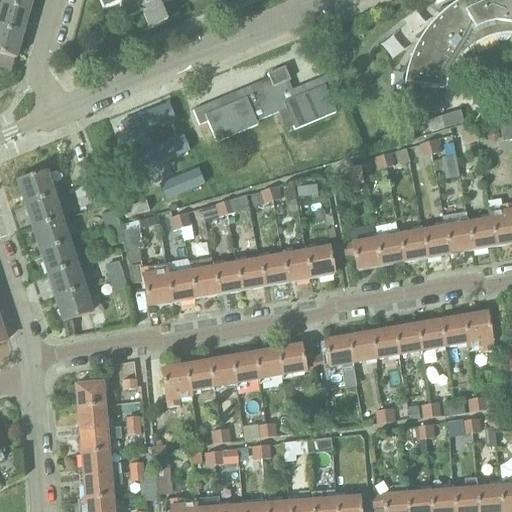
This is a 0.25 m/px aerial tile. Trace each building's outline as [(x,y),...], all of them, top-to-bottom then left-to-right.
[(2,0),(1,5),(29,13),(31,5),(32,0),(2,0)] [(97,0),(102,11),(119,4),(125,20),(142,13),(148,30),(166,23),(159,6),(173,0),(97,0)] [(511,0),(464,0),(462,1),(456,5),(450,9),(437,15),(440,18),(437,21),(434,23),(432,26),(427,32),(416,41),(416,42),(420,43),(416,50),(415,53),(412,60),(410,63),(403,75),(403,76),(407,77),(405,86),(438,90),(438,93),(447,94),(449,81),(448,81),(449,79),(451,75),(454,70),(456,67),(458,64),(461,65),(462,65),(463,65),(465,65),(467,65),(469,64),(471,62),(472,61),(473,59),(474,57),(475,55),(475,54),(475,51),(474,49),(474,48),(478,46),(484,43),(490,40),(497,38),(497,39),(498,40),(498,41),(499,42),(500,43),(502,44),(504,44),(506,44),(507,44),(508,43),(510,42),(511,41),(511,39),(511,38),(511,37),(511,36),(511,35),(511,0)] [(0,30),(22,37),(29,13),(1,5),(0,8),(0,30)] [(0,55),(16,60),(22,37),(0,30),(0,55)] [(331,103),(339,100),(333,84),(325,88),(325,87),(295,99),(288,82),(290,81),(285,68),(268,75),(270,79),(193,111),(199,125),(207,122),(216,143),(257,126),(256,122),(286,110),(294,130),(336,114),(331,103)] [(169,104),(122,123),(128,138),(175,119),(169,104)] [(444,131),(463,125),(459,112),(426,122),(431,135),(444,131)] [(502,143),(511,140),(511,126),(511,122),(498,124),(502,143)] [(482,128),(473,130),(477,144),(486,141),(482,128)] [(477,144),(473,130),(464,133),(468,147),(477,144)] [(182,137),(136,156),(142,171),(188,152),(182,137)] [(436,142),(427,144),(431,157),(439,155),(436,142)] [(431,157),(427,144),(418,147),(422,160),(431,157)] [(442,147),(445,159),(455,156),(452,144),(442,147)] [(80,172),(85,186),(96,183),(85,147),(75,150),(81,171),(80,172)] [(390,155),(381,158),(385,170),(394,168),(390,155)] [(385,170),(381,158),(373,160),(377,173),(385,170)] [(197,170),(160,185),(166,200),(203,185),(197,170)] [(18,182),(25,205),(31,203),(52,196),(45,174),(18,182)] [(96,183),(85,186),(90,201),(101,197),(96,183)] [(306,187),(296,188),(298,199),(307,198),(306,187)] [(268,191),(272,204),(280,201),(277,188),(268,191)] [(264,206),(272,204),(268,191),(260,193),(264,206)] [(31,203),(25,205),(33,229),(60,220),(52,196),(31,203)] [(122,209),(125,219),(148,212),(145,202),(122,209)] [(222,204),(226,217),(234,215),(230,202),(222,204)] [(217,220),(226,217),(222,204),(213,207),(217,220)] [(503,213),(489,215),(489,220),(494,247),(511,244),(511,205),(502,207),(503,213)] [(100,217),(105,233),(119,229),(113,212),(100,217)] [(442,218),(443,228),(448,256),(471,251),(467,224),(465,214),(442,218)] [(177,218),(181,231),(190,228),(186,215),(177,218)] [(172,234),(181,231),(177,218),(168,220),(172,234)] [(68,243),(60,220),(33,229),(41,252),(68,243)] [(489,220),(467,224),(471,251),(494,247),(489,220)] [(138,222),(120,227),(126,254),(143,250),(138,222)] [(421,232),(425,259),(448,256),(443,228),(421,232)] [(119,229),(105,233),(110,248),(122,244),(119,229)] [(398,236),(402,264),(425,259),(421,232),(398,236)] [(398,236),(375,240),(379,268),(402,264),(398,236)] [(375,240),(343,246),(346,259),(354,257),(357,271),(379,268),(375,240)] [(41,252),(48,276),(75,267),(68,243),(41,252)] [(305,253),(310,280),(333,276),(331,261),(340,260),(338,247),(305,253)] [(305,253),(283,257),(287,284),(310,280),(305,253)] [(260,261),(264,288),(287,284),(283,257),(260,261)] [(187,264),(189,273),(194,300),(218,296),(214,269),(213,269),(211,260),(187,264)] [(260,261),(237,265),(241,292),(264,288),(260,261)] [(107,266),(111,281),(123,277),(118,262),(107,266)] [(214,269),(218,296),(241,292),(237,265),(214,269)] [(75,267),(48,276),(56,299),(83,290),(75,267)] [(148,308),(171,304),(166,277),(168,277),(167,272),(153,274),(152,268),(141,270),(148,308)] [(189,273),(168,277),(166,277),(171,304),(194,300),(189,273)] [(123,277),(111,281),(116,295),(128,291),(123,277)] [(91,314),(83,290),(56,299),(63,323),(91,314)] [(486,313),(462,317),(467,344),(466,344),(467,349),(481,347),(482,353),(492,351),(486,313)] [(461,317),(439,321),(444,348),(466,344),(467,344),(462,317),(461,317)] [(438,321),(416,325),(421,352),(444,348),(439,321),(438,321)] [(415,325),(393,329),(398,356),(421,352),(416,325),(415,325)] [(393,329),(370,333),(375,360),(398,356),(393,329)] [(370,333),(347,337),(352,364),(375,360),(370,333)] [(326,355),(317,357),(319,370),(340,366),(344,390),(356,388),(352,364),(347,337),(324,341),(326,355)] [(276,349),(281,376),(314,371),(311,358),(303,360),(300,345),(276,349)] [(254,353),(253,353),(258,380),(281,376),(276,349),(254,353)] [(231,357),(230,357),(235,384),(258,380),(253,353),(231,357)] [(208,361),(207,361),(212,388),(235,384),(230,357),(208,361)] [(189,392),(192,392),(212,388),(207,361),(187,365),(184,365),(189,392)] [(192,397),(192,392),(189,392),(184,365),(160,370),(167,408),(180,406),(178,399),(192,397)] [(123,390),(136,389),(135,380),(122,381),(123,390)] [(74,385),(76,408),(104,406),(102,382),(74,385)] [(484,399),(475,400),(477,413),(486,412),(484,399)] [(477,413),(475,400),(466,402),(468,415),(477,413)] [(438,405),(429,406),(430,419),(439,418),(438,405)] [(76,408),(78,432),(109,429),(108,421),(106,421),(104,406),(76,408)] [(430,419),(429,406),(420,408),(421,421),(430,419)] [(383,412),(384,425),(394,424),(392,411),(383,412)] [(375,426),(384,425),(383,412),(374,413),(375,426)] [(125,420),(126,428),(139,427),(138,419),(125,420)] [(478,421),(469,422),(471,435),(480,434),(478,421)] [(471,435),(469,422),(460,424),(462,436),(471,435)] [(265,427),(267,440),(276,439),(274,426),(265,427)] [(139,427),(126,428),(126,437),(140,436),(139,427)] [(258,441),(267,440),(265,427),(256,428),(258,441)] [(423,428),(425,441),(434,440),(432,427),(423,428)] [(416,442),(425,441),(423,428),(414,430),(416,442)] [(109,429),(78,432),(80,455),(108,452),(107,441),(120,440),(119,429),(109,430),(109,429)] [(496,436),(491,429),(485,430),(486,448),(497,447),(496,436)] [(219,432),(221,445),(230,444),(228,431),(219,432)] [(212,447),(221,445),(219,432),(210,433),(212,447)] [(332,452),(330,440),(305,443),(307,456),(332,452)] [(307,456),(305,443),(282,446),(283,464),(294,463),(294,457),(307,456)] [(152,448),(153,458),(165,457),(164,447),(152,448)] [(259,448),(261,462),(270,460),(268,447),(259,448)] [(252,463),(261,462),(259,448),(250,450),(252,463)] [(80,455),(82,477),(119,473),(118,464),(109,465),(108,452),(80,455)] [(222,453),(213,454),(214,467),(223,466),(222,453)] [(205,468),(214,467),(213,454),(204,455),(205,468)] [(129,475),(143,473),(142,464),(128,466),(129,475)] [(82,477),(84,499),(112,497),(111,485),(120,485),(119,473),(82,477)] [(143,475),(143,473),(129,475),(130,483),(143,482),(145,501),(157,500),(155,474),(143,475)] [(464,490),(452,491),(453,511),(476,511),(475,489),(475,481),(463,482),(464,490)] [(511,511),(511,486),(498,487),(500,511),(511,511)] [(475,489),(476,511),(500,511),(498,487),(475,489)] [(395,495),(373,497),(374,509),(383,509),(383,511),(407,511),(406,494),(405,488),(395,488),(395,495)] [(453,511),(452,491),(429,492),(430,511),(453,511)] [(430,511),(429,492),(406,494),(407,511),(430,511)] [(311,494),(311,501),(312,511),(335,511),(334,499),(320,501),(320,494),(311,494)] [(81,499),(82,511),(113,511),(112,497),(84,499),(81,499)] [(367,497),(334,499),(335,511),(359,511),(368,510),(367,497)] [(195,500),(195,505),(196,510),(195,511),(218,511),(219,508),(218,499),(195,500)] [(170,511),(195,511),(196,510),(195,505),(181,506),(180,500),(170,500),(170,511)] [(312,511),(311,501),(288,503),(288,511),(312,511)] [(265,505),(265,511),(288,511),(288,503),(265,505)]
